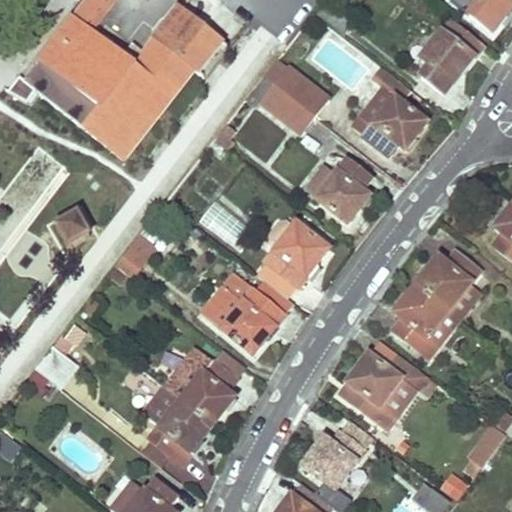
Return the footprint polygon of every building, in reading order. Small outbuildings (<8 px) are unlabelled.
[(52,46),(14,96),(27,105),(36,94),(123,163),(194,71),(198,75),(222,44),(179,10),(167,26),(172,30),(159,46),(154,42),(134,68),(113,51),(108,57),(85,39),(90,32),(115,0),(88,0),(73,20),(80,25),(59,51),(52,46)] [(471,0),(451,0),(450,3),(469,17),(478,5),(471,0)] [(511,9),(511,0),(471,0),(478,5),(469,17),(492,35),(502,22),(497,20),(507,6),(511,11),(511,9)] [(318,17),(343,36),(353,23),(328,4),(318,17)] [(80,25),(73,20),(52,46),(59,51),(80,25)] [(430,68),(420,80),(444,98),(454,85),(450,82),(459,71),(463,74),(484,48),(450,21),(420,61),(430,68)] [(172,30),(167,26),(154,42),(159,46),(172,30)] [(94,27),(90,32),(85,39),(108,57),(113,51),(117,46),(94,27)] [(288,68),(278,59),(245,102),(254,111),(258,105),(288,68)] [(331,100),(288,68),(258,105),(301,139),(331,100)] [(394,100),(380,88),(357,117),(372,129),(394,100)] [(428,125),(394,100),(372,129),(364,139),(390,160),(400,148),(406,154),(428,125)] [(225,126),(213,141),(226,152),(234,143),(229,139),(234,132),(225,126)] [(346,164),(316,203),(347,227),(369,199),(363,195),(371,184),(346,164)] [(200,223),(233,248),(248,228),(215,203),(200,223)] [(511,208),(495,231),(502,236),(493,248),(511,261),(511,208)] [(63,231),(59,233),(66,247),(70,244),(73,248),(87,240),(85,236),(89,233),(81,220),(77,223),(75,218),(60,227),(63,231)] [(277,252),(266,266),(291,286),(298,291),(308,280),(312,283),(325,267),(320,263),(329,252),(289,222),(279,222),(267,237),(268,246),(277,252)] [(395,332),(430,360),(460,320),(449,312),(469,287),(480,273),(456,254),(446,266),(439,260),(395,316),(402,322),(395,332)] [(282,298),(291,286),(266,266),(257,277),(260,280),(282,298)] [(127,277),(115,268),(108,278),(119,287),(127,277)] [(243,304),(220,333),(253,359),(285,318),(251,291),(231,276),(222,288),(243,304)] [(251,291),(285,318),(294,307),(282,298),(260,280),(251,291)] [(469,287),(449,312),(460,320),(480,296),(469,287)] [(66,338),(73,344),(83,331),(75,325),(66,338)] [(77,369),(52,350),(36,372),(61,391),(77,369)] [(246,370),(222,351),(212,364),(236,383),(246,370)] [(160,429),(149,442),(167,457),(174,462),(183,449),(191,456),(236,400),(228,394),(236,383),(212,364),(199,354),(188,367),(201,377),(181,403),(169,394),(149,420),(160,429)] [(367,357),(339,394),(387,430),(426,379),(392,354),(381,368),(367,357)] [(511,420),(504,414),(493,429),(503,435),(511,423),(511,420)] [(374,441),(348,422),(339,434),(364,454),(374,441)] [(324,440),(303,469),(335,492),(364,454),(339,434),(331,444),(324,440)] [(167,457),(149,442),(143,452),(161,466),(167,457)] [(183,449),(174,462),(182,468),(191,456),(183,449)] [(441,493),(460,503),(470,486),(451,476),(441,493)] [(154,482),(145,493),(133,484),(111,511),(169,511),(178,501),(154,482)] [(424,487),(412,504),(423,511),(444,511),(450,505),(424,487)] [(312,511),(293,497),(281,511),(312,511)]
